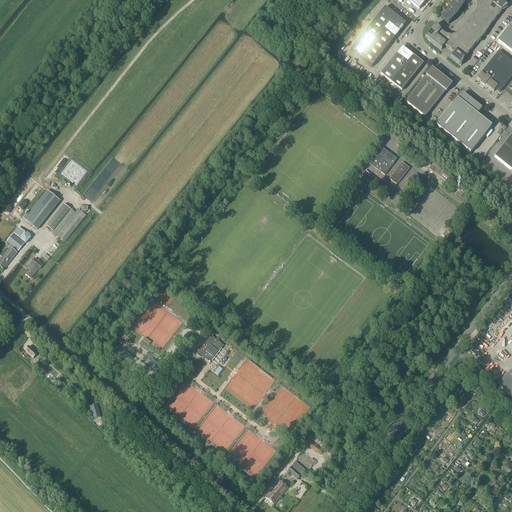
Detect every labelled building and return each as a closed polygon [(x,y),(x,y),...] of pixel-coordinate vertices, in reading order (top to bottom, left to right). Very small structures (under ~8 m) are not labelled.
[(426,0),(406,0),(419,10),(426,0)] [(441,50),(444,46),(449,49),(453,54),(451,57),(450,57),(459,65),(460,65),(461,65),(461,66),(464,59),(466,56),(475,45),(481,39),(486,33),(491,25),(501,12),(508,7),(507,7),(506,6),(499,0),(495,0),(494,2),(490,0),(474,0),(477,4),(476,9),(473,14),(460,31),(456,35),(451,36),(445,35),(441,31),(436,24),(436,25),(435,26),(434,26),(425,38),(441,51),(442,50),(441,50)] [(459,0),(454,0),(452,4),(460,11),(465,4),(459,0)] [(460,11),(452,4),(440,18),(448,25),(457,15),(460,11)] [(385,8),(379,15),(386,21),(392,13),(385,8)] [(386,21),(389,24),(392,27),(399,19),(392,13),(386,21)] [(379,15),(374,21),(384,30),(389,24),(386,21),(379,15)] [(399,19),(392,27),(399,32),(406,24),(399,19)] [(374,21),(369,27),(380,36),(384,30),(374,21)] [(389,24),(384,30),(395,38),(399,32),(392,27),(389,24)] [(497,41),(511,52),(511,26),(510,25),(497,41)] [(369,27),(365,33),(375,41),(380,36),(369,27)] [(384,30),(380,36),(390,44),(395,38),(384,30)] [(365,33),(360,39),(370,47),(375,41),(365,33)] [(380,36),(375,41),(385,50),(390,44),(380,36)] [(360,39),(355,45),(366,53),(368,50),(370,47),(360,39)] [(375,41),(370,47),(381,56),(385,50),(375,41)] [(350,51),(361,59),(363,56),(366,53),(355,45),(350,51)] [(368,50),(366,53),(376,61),(381,56),(370,47),(368,50)] [(402,47),(397,54),(407,63),(413,56),(402,47)] [(502,90),(503,88),(511,76),(511,61),(499,51),(477,79),(481,82),(485,85),(493,92),(498,86),(502,90)] [(363,56),(361,59),(371,67),(376,61),(366,53),(363,56)] [(397,54),(391,61),(402,69),(407,63),(397,54)] [(413,56),(407,63),(418,71),(423,64),(413,56)] [(391,61),(386,68),(396,76),(402,69),(391,61)] [(407,63),(402,69),(412,78),(418,71),(407,63)] [(380,75),(391,83),(396,76),(386,68),(380,75)] [(402,69),(396,76),(407,85),(412,78),(402,69)] [(431,69),(430,70),(405,102),(424,118),(445,92),(446,93),(452,85),(431,69)] [(396,76),(391,83),(402,91),(407,85),(396,76)] [(470,153),(488,130),(474,119),(482,109),(464,95),(462,93),(458,100),(457,99),(436,126),(436,127),(436,126),(470,153)] [(511,134),(510,137),(494,157),(511,171),(511,134)] [(378,162),(374,167),(384,176),(397,159),(383,148),(374,159),(378,162)] [(389,179),(397,185),(409,169),(402,163),(389,179)] [(429,169),(430,170),(433,173),(438,168),(433,164),(429,169)] [(361,176),(368,181),(386,195),(390,190),(365,171),(361,176)] [(440,177),(451,185),(455,180),(444,171),(440,177)] [(398,196),(403,200),(421,178),(416,174),(398,196)] [(47,192),(24,220),(37,230),(59,201),(47,192)] [(70,210),(64,205),(46,227),(53,232),(70,210)] [(79,211),(76,215),(70,210),(53,232),(65,242),(86,216),(79,211)] [(31,238),(18,228),(13,234),(26,244),(31,238)] [(12,235),(6,243),(12,247),(11,249),(9,248),(4,255),(2,254),(0,256),(2,257),(0,259),(0,266),(4,270),(17,254),(14,252),(16,250),(18,252),(24,244),(12,235)] [(43,265),(34,258),(29,265),(30,266),(28,269),(29,269),(25,275),(30,279),(38,270),(38,271),(43,265)] [(196,355),(205,362),(210,356),(213,358),(218,351),(215,349),(217,346),(220,348),(221,347),(219,345),(220,343),(211,336),(196,355)] [(25,351),(33,359),(37,355),(28,347),(25,351)] [(511,370),(509,374),(509,373),(498,384),(511,398),(511,370)] [(90,407),(94,419),(100,417),(97,405),(90,407)] [(319,448),(312,443),(309,447),(316,452),(319,448)] [(287,472),(297,480),(304,472),(294,463),(287,472)] [(280,501),(279,499),(288,488),(279,481),(265,498),(274,505),(278,501),(279,502),(280,501)]
